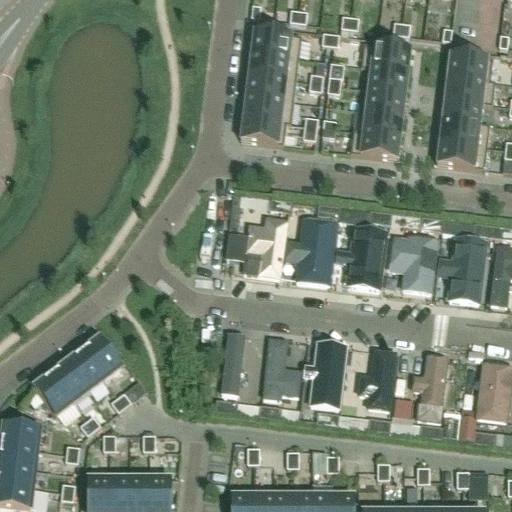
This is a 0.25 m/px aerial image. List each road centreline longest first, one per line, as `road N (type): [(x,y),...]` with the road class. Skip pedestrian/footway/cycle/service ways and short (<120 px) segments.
road 1 (residential): [(511,342),(201,304),(183,300),(135,259)]
road 2 (residential): [(187,511),(198,434),(511,470)]
road 3 (residential): [(205,163),(511,203)]
road 4 (residential): [(0,380),(106,295),(135,259)]
road 5 (residential): [(205,163),(225,0)]
